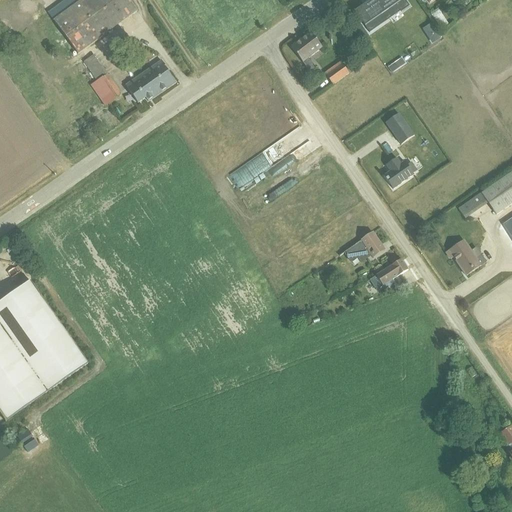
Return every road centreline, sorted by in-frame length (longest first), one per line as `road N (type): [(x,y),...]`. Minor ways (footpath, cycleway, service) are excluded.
road 1 (unclassified): [(264,40),(511,399)]
road 2 (tertiary): [(0,224),(264,40)]
road 3 (unknown): [(193,90),(141,31),(106,55),(125,89)]
